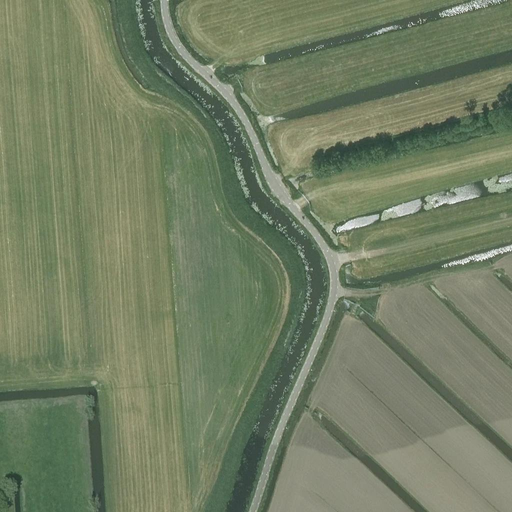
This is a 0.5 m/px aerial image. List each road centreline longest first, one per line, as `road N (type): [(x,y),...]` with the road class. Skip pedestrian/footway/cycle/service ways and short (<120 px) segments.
road 1 (unclassified): [(251,511),(335,283),(328,253),(273,184),(240,113),(175,44),(164,0)]
road 2 (track): [(511,12),(224,91)]
road 3 (track): [(511,212),(330,260)]
